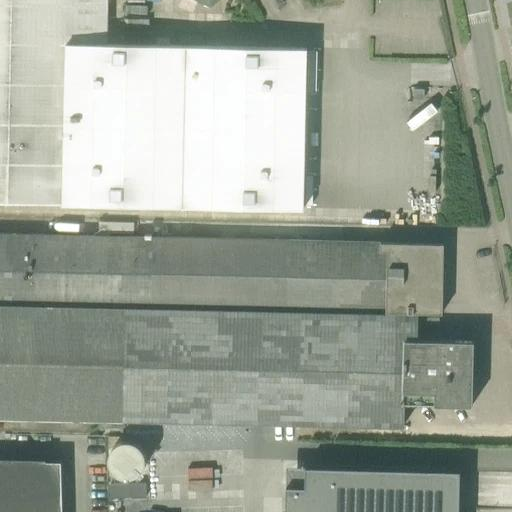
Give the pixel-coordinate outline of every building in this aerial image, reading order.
[(0,0),(0,202),(303,208),(307,48),(107,44),(106,0),(199,0),(212,5),(218,0),(0,0)] [(413,98),(424,98),(424,89),(413,89),(413,98)] [(474,341),(416,339),(417,312),(442,312),(444,243),(0,233),(0,416),(404,426),(404,404),(472,405),(474,341)] [(0,511),(23,511),(23,458),(0,457),(0,511)] [(46,458),(23,458),(23,511),(62,511),(61,461),(46,460),(46,458)] [(285,485),(284,511),(459,511),(461,469),(304,465),(304,485),(285,485)] [(145,486),(109,487),(109,500),(145,499),(145,486)]
